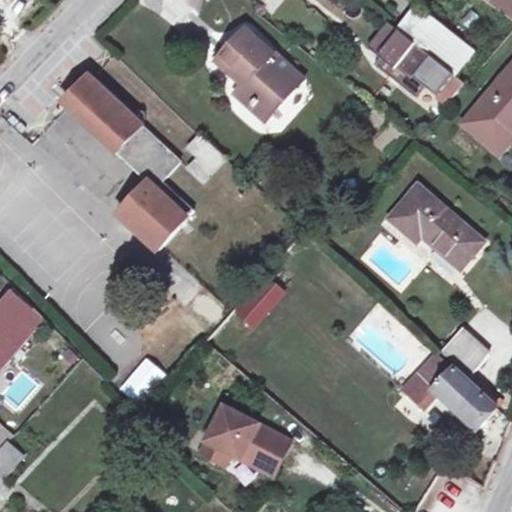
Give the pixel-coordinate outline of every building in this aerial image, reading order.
[(511,0),(483,0),(511,20),(511,0)] [(418,6),(399,31),(458,77),(477,53),(418,6)] [(458,77),(399,31),(389,24),(369,49),(382,60),(377,67),(418,99),(426,89),(448,106),(466,84),(458,77)] [(274,56),(247,32),(219,63),(245,87),(241,91),(271,118),(299,87),(297,85),(270,61),(274,56)] [(270,61),(297,85),(305,77),(278,52),(274,56),(270,61)] [(83,71),(73,82),(79,88),(89,77),(83,71)] [(511,71),(501,85),(506,89),(511,81),(511,71)] [(73,96),(65,105),(125,161),(150,133),(90,78),(73,96)] [(501,85),(467,125),(501,154),(511,141),(511,81),(506,89),(501,85)] [(150,133),(125,161),(150,184),(175,157),(150,133)] [(227,161),(201,137),(190,149),(200,159),(190,170),(206,184),(227,161)] [(150,184),(120,217),(159,253),(196,213),(164,184),(183,164),(175,157),(150,184)] [(343,182),(345,190),(359,187),(356,178),(343,182)] [(485,244),(420,187),(392,221),(418,244),(424,237),(462,270),(485,244)] [(304,192),(295,204),(307,215),(317,204),(304,192)] [(274,282),(264,293),(273,301),(283,291),(274,282)] [(14,289),(0,305),(0,375),(47,322),(14,289)] [(264,293),(243,316),(252,325),(273,301),(264,293)] [(465,329),(444,352),(472,377),(493,354),(465,329)] [(442,357),(408,394),(425,410),(439,395),(480,432),(499,410),(476,388),(442,357)] [(121,390),(140,407),(168,376),(149,359),(121,390)] [(483,381),(476,388),(499,410),(506,402),(483,381)] [(283,460),(293,443),(226,408),(202,454),(225,466),(231,454),(260,469),(269,453),(283,460)] [(10,443),(4,451),(20,465),(26,458),(10,443)] [(0,478),(1,477),(5,481),(20,465),(4,451),(0,454),(0,478)] [(269,453),(260,469),(275,477),(283,460),(269,453)]
